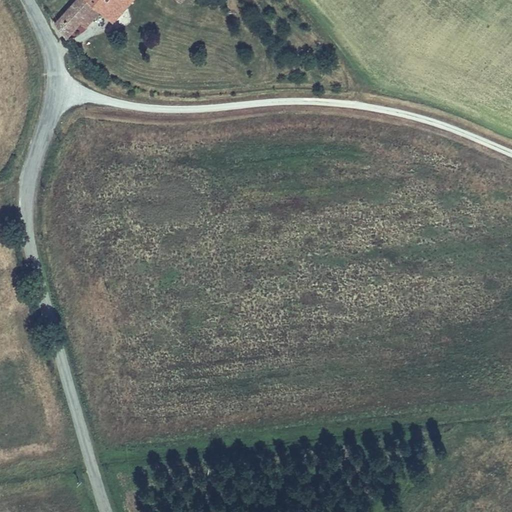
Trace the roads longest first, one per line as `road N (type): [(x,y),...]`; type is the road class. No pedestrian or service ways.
road 1 (tertiary): [(105,511),(27,243),(26,182),(53,86),(48,42),(26,0)]
road 2 (track): [(53,86),(156,108),(278,100),(358,105),(511,151)]
road 3 (track): [(358,105),(354,78),(295,0)]
